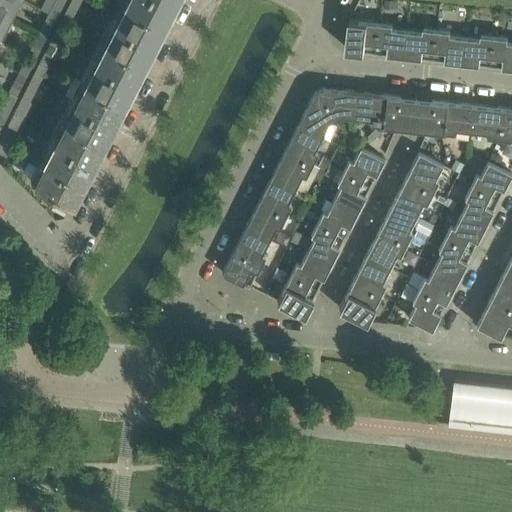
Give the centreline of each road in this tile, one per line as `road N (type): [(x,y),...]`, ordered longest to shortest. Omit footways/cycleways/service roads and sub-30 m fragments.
road 1 (residential): [(166,320),(309,47)]
road 2 (residential): [(71,252),(205,0)]
road 3 (residential): [(166,320),(445,354)]
road 4 (residential): [(309,47),(335,61),(511,83)]
road 5 (residential): [(6,382),(125,394),(166,320)]
road 6 (residential): [(445,354),(511,220)]
road 7 (residential): [(6,382),(71,252)]
